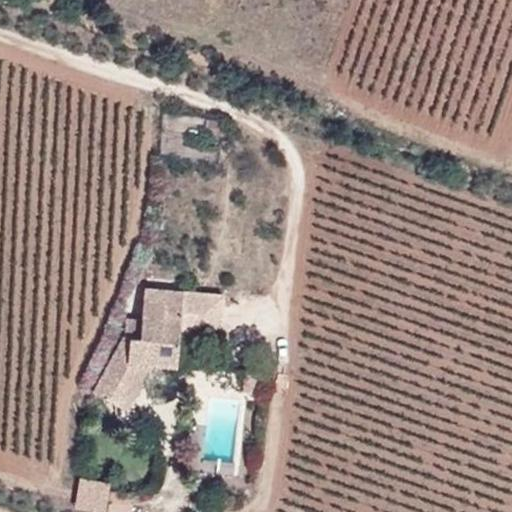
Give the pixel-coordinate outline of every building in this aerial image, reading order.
[(126,312),(101,352),(89,370),(100,377),(114,385),(140,341),(153,342),(169,344),(177,345),(185,272),(143,267),(141,299),(140,312),(126,312)] [(127,298),(126,312),(140,312),(141,299),(127,298)] [(153,342),(140,341),(114,385),(126,391),(153,342)] [(261,354),(244,352),(242,373),(258,375),(261,354)] [(109,459),(97,458),(96,479),(108,480),(109,459)]
